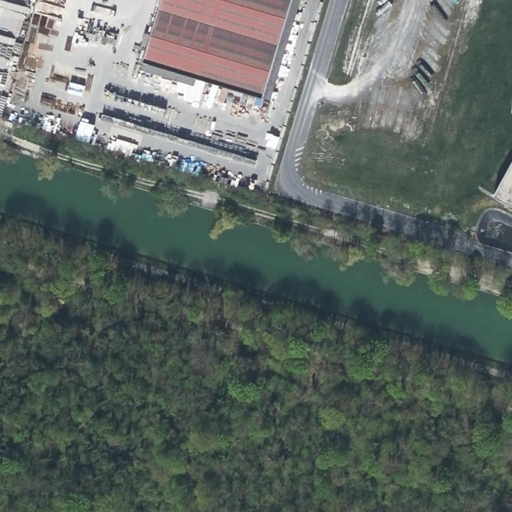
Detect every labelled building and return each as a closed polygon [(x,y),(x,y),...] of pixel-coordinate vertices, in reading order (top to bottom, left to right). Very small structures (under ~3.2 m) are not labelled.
[(163,0),(153,36),(274,72),(294,0),(163,0)] [(303,0),(294,0),(274,72),(281,74),(303,0)] [(266,98),(274,72),(153,36),(145,64),(200,79),(266,98)] [(197,86),(200,79),(145,64),(143,70),(197,86)] [(273,100),(281,74),(274,72),(266,98),(273,100)] [(81,121),(75,138),(88,143),(94,125),(81,121)] [(511,170),(500,192),(511,198),(511,170)]
